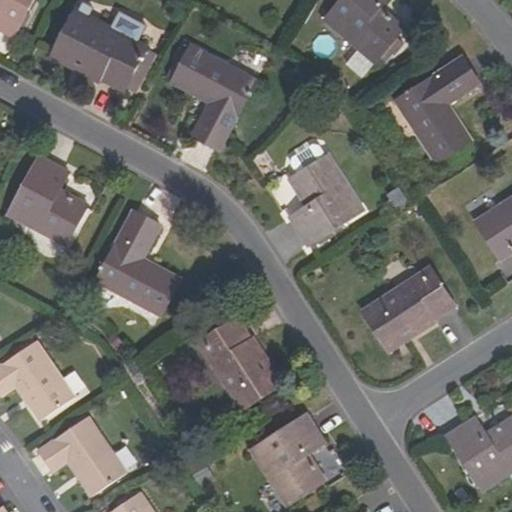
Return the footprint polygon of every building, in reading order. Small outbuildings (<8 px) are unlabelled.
[(0,0),(0,29),(15,37),(34,0),(0,0)] [(377,65),(403,35),(391,25),(394,20),(381,10),(389,0),(343,0),(326,21),(377,65)] [(149,52),(78,14),(56,54),(128,92),(149,52)] [(394,20),(391,25),(403,35),(406,31),(394,20)] [(259,86),(194,51),(174,87),(211,108),(194,139),(220,154),(259,86)] [(466,59),(400,100),(439,164),(474,143),(450,105),(482,85),(466,59)] [(297,171),(324,152),(317,142),(312,141),(291,155),(290,161),(297,171)] [(293,173),(301,186),(296,189),(305,204),(288,214),(307,243),(363,208),(326,151),(324,152),(297,171),(293,173)] [(67,249),(86,213),(74,206),(76,201),(61,192),(70,175),(39,158),(8,216),(67,249)] [(288,177),(296,189),(301,186),(293,173),(288,177)] [(445,189),(430,199),(448,227),(463,217),(445,189)] [(511,197),(475,221),(497,255),(510,247),(511,249),(511,197)] [(76,201),(74,206),(86,213),(89,208),(76,201)] [(98,282),(163,317),(183,281),(144,260),(162,228),(135,214),(98,282)] [(511,253),(511,249),(510,247),(497,255),(500,260),(511,253)] [(432,269),(364,312),(388,351),(456,308),(432,269)] [(238,318),(199,343),(243,412),(281,388),(238,318)] [(79,401),(40,344),(0,371),(0,395),(2,399),(19,389),(43,425),(79,401)] [(325,486),(317,474),(321,470),(312,456),(328,445),(310,415),(254,451),(291,508),(325,486)] [(511,474),(511,425),(508,429),(504,424),(490,434),(478,417),(450,435),(486,491),(511,474)] [(130,475),(92,419),(41,454),(54,474),(70,464),(94,499),(130,475)] [(329,483),(321,470),(317,474),(325,486),(329,483)] [(154,511),(143,495),(117,511),(154,511)]
